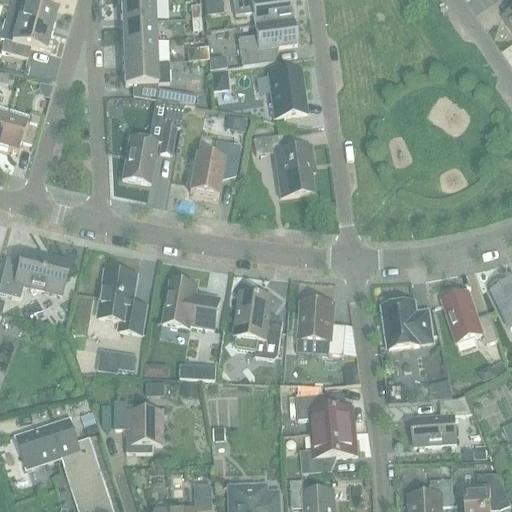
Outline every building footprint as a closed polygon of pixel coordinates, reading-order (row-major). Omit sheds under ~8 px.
[(22,3),(17,24),(51,33),(56,12),(41,8),(43,0),(14,0),(14,1),(22,3)] [(213,0),(204,0),(205,8),(214,7),(213,0)] [(253,16),(254,27),(293,22),(290,0),(232,0),(234,18),(253,16)] [(153,2),(121,4),(122,25),(154,23),(153,2)] [(191,21),(190,8),(182,9),(183,22),(191,21)] [(191,21),(200,20),(199,8),(190,8),(191,21)] [(511,30),(511,13),(502,20),(510,32),(511,30)] [(200,20),(191,21),(192,34),(201,33),(200,20)] [(293,22),(254,27),(256,38),(238,41),(241,69),(274,65),(272,51),(297,47),(293,22)] [(154,23),(122,25),(122,45),(155,44),(154,23)] [(51,33),(17,24),(11,44),(3,42),(0,53),(27,61),(30,50),(45,54),(51,33)] [(155,44),(122,45),(123,66),(156,65),(155,44)] [(208,61),(207,49),(187,51),(188,64),(208,62),(208,61)] [(208,61),(208,62),(209,73),(225,71),(224,59),(208,61)] [(156,65),(123,66),(124,88),(157,87),(156,65)] [(267,78),(274,121),(306,116),(300,73),(267,78)] [(225,75),(213,76),(214,92),(227,91),(225,75)] [(157,91),(155,104),(182,108),(184,96),(157,91)] [(178,126),(179,112),(168,111),(166,124),(178,126)] [(6,120),(0,139),(0,149),(18,155),(21,145),(32,149),(40,120),(29,116),(26,126),(6,120)] [(232,120),(230,133),(244,136),(246,123),(232,120)] [(164,128),(159,156),(171,158),(176,130),(164,128)] [(274,155),(280,201),(314,196),(309,165),(313,164),(311,149),(287,152),(285,137),(253,141),(255,158),(274,155)] [(129,140),(121,182),(150,187),(157,145),(129,140)] [(196,157),(189,194),(217,199),(221,177),(234,180),(240,148),(216,144),(213,160),(196,157)] [(6,260),(0,284),(0,296),(20,301),(23,288),(61,297),(69,263),(22,252),(19,264),(6,260)] [(106,274),(98,321),(120,325),(119,334),(141,338),(146,309),(131,306),(136,279),(106,274)] [(169,284),(162,326),(189,331),(190,329),(213,333),(219,301),(195,297),(197,289),(169,284)] [(490,289),(511,333),(511,332),(511,285),(507,288),(505,286),(491,290),(491,289),(490,289)] [(441,304),(456,346),(482,337),(486,347),(498,344),(489,317),(477,321),(468,294),(441,304)] [(256,299),(240,297),(234,340),(233,348),(236,352),(255,355),(255,360),(273,363),(277,360),(281,330),(268,328),(272,300),(256,298),(256,299)] [(301,303),(298,343),(329,345),(328,357),(343,358),(345,329),(332,328),(334,306),(301,303)] [(382,309),(388,352),(420,348),(420,347),(432,345),(428,314),(414,316),(411,313),(414,309),(413,304),(382,309)] [(167,381),(167,367),(144,366),(143,380),(167,381)] [(180,368),(180,382),(215,384),(216,370),(180,368)] [(197,400),(197,387),(182,386),(181,399),(197,400)] [(406,402),(404,387),(388,389),(390,403),(406,402)] [(325,398),(295,400),(297,423),(309,422),(311,438),(353,434),(352,426),(354,425),(353,410),(326,412),(325,398)] [(412,422),(414,450),(456,447),(454,419),(472,417),(465,399),(457,402),(439,403),(440,419),(412,422)] [(126,433),(126,456),(152,456),(152,448),(162,448),(162,413),(147,413),(147,409),(127,409),(127,405),(114,405),(114,433),(126,433)] [(69,424),(17,441),(27,472),(61,461),(78,511),(111,511),(89,442),(77,446),(69,424)] [(511,425),(502,429),(509,447),(511,445),(511,425)] [(225,443),(224,430),(213,430),(213,444),(225,443)] [(312,453),(300,454),(302,477),(331,475),(330,460),(357,458),(356,442),(354,443),(353,434),(311,438),(312,453)] [(485,449),(476,449),(476,462),(486,462),(485,449)] [(452,483),(451,466),(437,466),(438,483),(452,483)] [(464,492),(464,511),(490,511),(490,506),(496,506),(498,511),(504,511),(511,509),(498,478),(477,478),(478,492),(464,492)] [(303,511),(302,511),(334,511),(334,493),(303,494),(302,483),(290,484),(291,511),(303,511)] [(409,497),(409,511),(440,511),(441,510),(453,509),(452,483),(438,483),(430,484),(430,496),(409,497)] [(192,511),(210,511),(210,488),(195,489),(196,511),(192,511)] [(229,511),(279,511),(279,495),(267,496),(267,488),(229,489),(229,511)]
